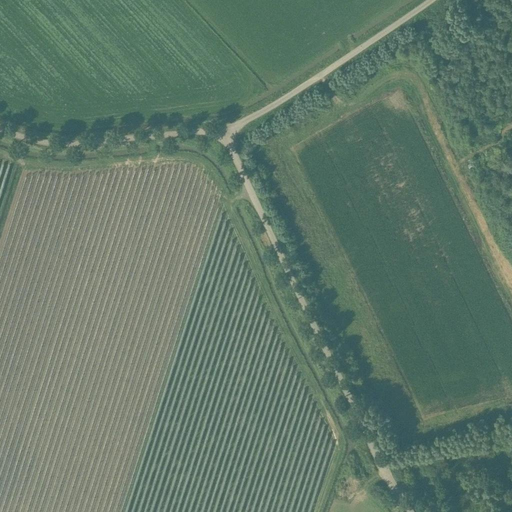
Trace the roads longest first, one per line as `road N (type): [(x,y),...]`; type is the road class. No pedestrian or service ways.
road 1 (unclassified): [(416,511),(367,432),(229,132)]
road 2 (unclassified): [(229,132),(432,0)]
road 3 (unclassified): [(229,132),(73,150),(0,132)]
